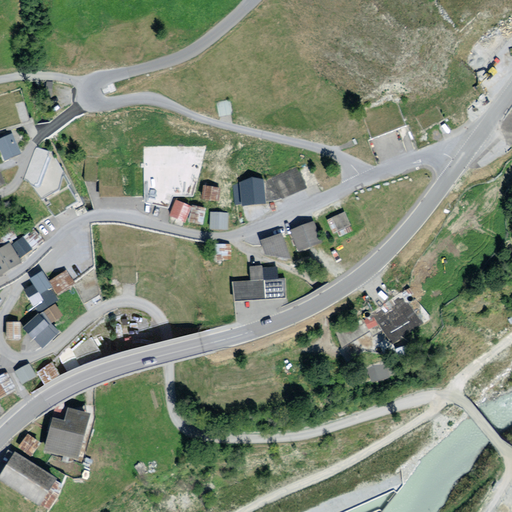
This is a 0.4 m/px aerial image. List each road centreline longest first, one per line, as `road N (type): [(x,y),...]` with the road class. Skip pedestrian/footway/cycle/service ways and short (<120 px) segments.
road 1 (unclassified): [(20,361),(79,331),(101,308),(136,303),(168,332),(175,424),(196,439),(319,434),(455,399)]
road 2 (tertiary): [(0,438),(67,387),(244,334),(330,293),(391,246),(458,162)]
road 3 (residential): [(68,230),(115,217),(203,238),(245,235),(361,180)]
road 4 (residential): [(361,180),(320,149),(152,100),(111,105),(84,96)]
road 5 (track): [(246,511),(372,457),(433,400)]
road 6 (residential): [(84,96),(200,46),(254,0)]
